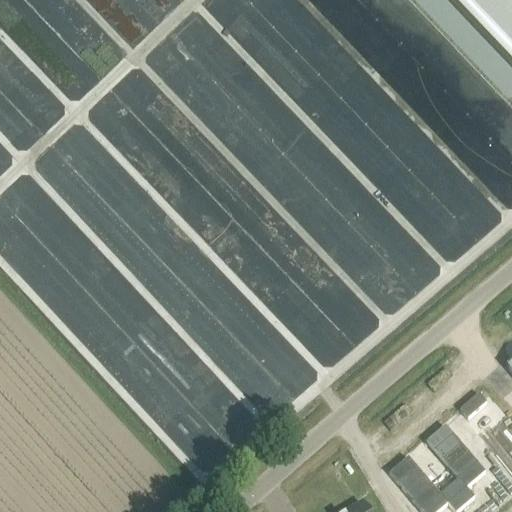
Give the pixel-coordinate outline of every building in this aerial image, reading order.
[(511,0),(418,0),(511,97),(511,0)] [(109,104),(91,119),(129,164),(147,149),(109,104)] [(368,280),(355,283),(352,271),(338,274),(333,254),(303,261),(312,296),(324,293),(324,292),(356,284),(362,306),(382,301),(379,293),(371,295),(368,280)] [(337,332),(313,354),(327,370),(352,348),(337,332)] [(479,396),(460,412),(468,421),(486,405),(479,396)] [(410,461),(391,476),(421,511),(441,511),(448,506),(453,511),(460,511),(475,500),(467,491),(485,475),(446,429),(428,445),(459,482),(441,497),(410,461)]
